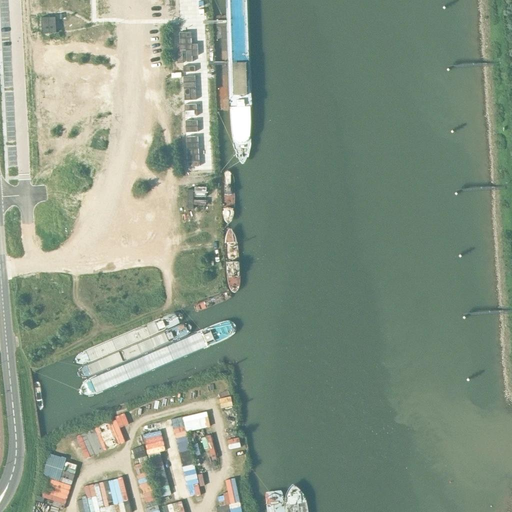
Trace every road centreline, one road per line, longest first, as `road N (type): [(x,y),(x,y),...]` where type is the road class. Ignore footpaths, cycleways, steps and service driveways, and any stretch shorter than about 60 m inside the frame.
road 1 (unknown): [(77,262),(125,105),(135,0)]
road 2 (secondary): [(2,492),(15,435),(0,265)]
road 3 (unknown): [(77,262),(164,255),(169,169)]
road 4 (unknown): [(72,511),(94,462),(115,457),(131,472),(139,511)]
